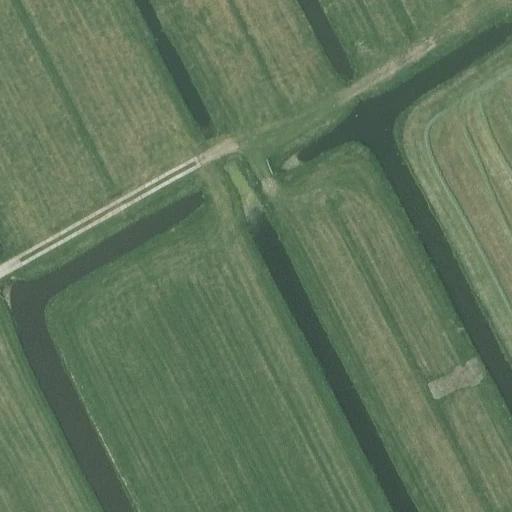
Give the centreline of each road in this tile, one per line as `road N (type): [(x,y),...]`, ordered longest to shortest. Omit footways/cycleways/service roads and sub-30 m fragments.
road 1 (track): [(0,273),(234,142)]
road 2 (track): [(511,5),(492,3),(326,107)]
